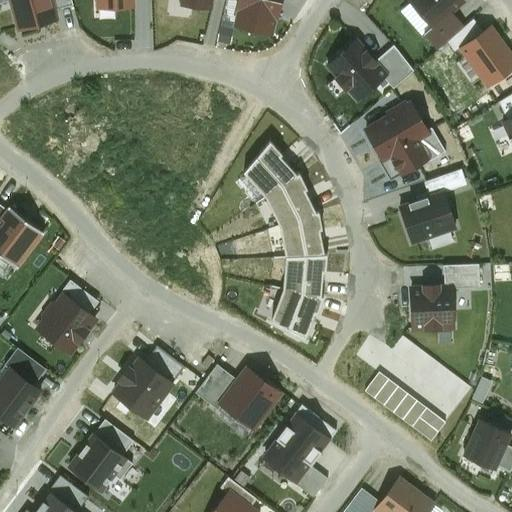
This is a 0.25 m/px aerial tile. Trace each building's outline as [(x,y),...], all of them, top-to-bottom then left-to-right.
[(52,0),(9,0),(18,29),(58,19),(55,8),(52,0)] [(52,0),(55,8),(73,4),(71,0),(52,0)] [(213,0),(180,0),(180,5),(212,9),(213,0)] [(238,0),(237,9),(240,9),(236,26),(271,34),(275,18),(277,18),(281,0),(238,0)] [(463,0),(408,0),(432,27),(433,28),(451,12),(464,0),(463,0)] [(451,12),(433,28),(432,27),(424,34),(438,50),(464,27),(451,12)] [(511,58),(489,28),(462,48),(489,85),(511,68),(511,58)] [(375,60),(356,40),(327,65),(337,77),(336,78),(346,90),(347,88),(358,100),(383,77),(387,74),(375,60)] [(387,74),(383,77),(393,88),(414,70),(393,45),(375,60),(387,74)] [(127,94),(102,96),(110,132),(141,128),(140,92),(140,90),(127,91),(127,94)] [(165,94),(140,92),(141,128),(172,130),(178,95),(179,93),(166,91),(165,94)] [(90,101),(66,108),(80,141),(110,132),(102,96),(102,94),(88,97),(90,101)] [(511,94),(499,102),(507,120),(511,117),(511,94)] [(203,102),(178,95),(172,130),(203,139),(216,103),(204,100),(203,102)] [(427,131),(411,104),(407,106),(405,102),(387,113),(389,116),(366,130),(381,157),(378,159),(390,180),(427,159),(428,162),(445,152),(431,128),(427,131)] [(32,126),(50,158),(80,141),(66,108),(65,105),(52,112),(54,114),(32,126)] [(511,117),(507,120),(503,122),(510,138),(509,138),(511,145),(511,117)] [(280,156),(282,154),(270,142),(244,173),(266,197),(297,175),(280,156)] [(424,181),(430,197),(443,193),(466,185),(461,169),(424,181)] [(304,190),(306,189),(299,174),(297,175),(266,197),(280,226),(315,214),(304,190)] [(413,241),(454,227),(443,193),(430,197),(402,207),(413,241)] [(44,233),(9,206),(7,209),(0,218),(0,254),(17,268),(44,233)] [(319,230),(321,229),(317,213),(315,214),(280,226),(286,257),(324,255),(319,230)] [(322,271),(325,271),(326,255),(324,255),(286,257),(283,289),(320,298),(322,271)] [(477,265),(445,266),(445,288),(478,286),(477,265)] [(64,295),(89,314),(99,301),(70,280),(61,293),(64,295)] [(413,290),(414,327),(452,326),(450,288),(437,289),(436,286),(425,287),(425,289),(413,290)] [(272,319),(305,336),(314,312),(316,312),(322,298),(320,298),(283,289),(272,319)] [(70,353),(96,319),(89,314),(64,295),(38,329),(70,353)] [(11,368),(34,386),(47,369),(18,348),(5,365),(10,369),(11,368)] [(158,348),(146,364),(172,383),(184,367),(158,348)] [(147,417),(172,383),(146,364),(138,359),(113,392),(147,417)] [(221,403),(238,380),(217,364),(195,393),(218,410),(223,404),(221,403)] [(0,382),(0,416),(14,427),(41,391),(34,386),(11,368),(10,369),(0,382)] [(223,404),(253,427),(279,393),(247,369),(238,380),(221,403),(223,404)] [(375,398),(388,380),(379,373),(365,391),(375,398)] [(375,398),(384,405),(398,387),(388,380),(375,398)] [(393,412),(407,394),(398,387),(384,405),(393,412)] [(393,412),(403,420),(417,401),(407,394),(393,412)] [(413,427),(426,408),(417,401),(403,420),(413,427)] [(265,457),(296,481),(309,464),(311,465),(321,452),(320,450),(327,441),(328,442),(336,431),(302,405),(295,415),(296,416),(288,426),(286,425),(276,439),(278,440),(265,457)] [(413,427),(431,441),(445,422),(426,408),(413,427)] [(511,434),(479,419),(463,455),(482,464),(479,469),(493,475),(497,467),(507,445),(511,434)] [(94,434),(121,455),(132,441),(105,420),(94,434)] [(121,455),(94,434),(70,465),(101,490),(114,474),(120,479),(132,464),(121,455)] [(511,447),(507,445),(497,467),(510,473),(511,467),(511,447)] [(328,478),(311,465),(309,464),(296,481),(295,483),(313,497),(328,478)] [(48,492),(75,511),(87,497),(60,476),(48,492)] [(229,495),(247,509),(256,498),(228,477),(220,488),(229,495)] [(428,511),(433,505),(399,479),(381,503),(376,509),(380,511),(428,511)] [(374,511),(376,509),(381,503),(362,488),(343,511),(374,511)] [(75,511),(48,492),(33,511),(28,511),(27,511),(25,511),(75,511)] [(251,511),(247,509),(229,495),(215,511),(251,511)]
